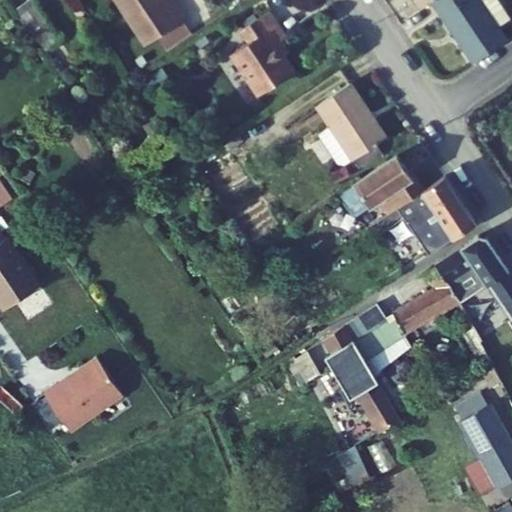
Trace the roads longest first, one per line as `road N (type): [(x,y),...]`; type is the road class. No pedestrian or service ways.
road 1 (residential): [(356,0),(435,117)]
road 2 (residential): [(435,117),(511,232)]
